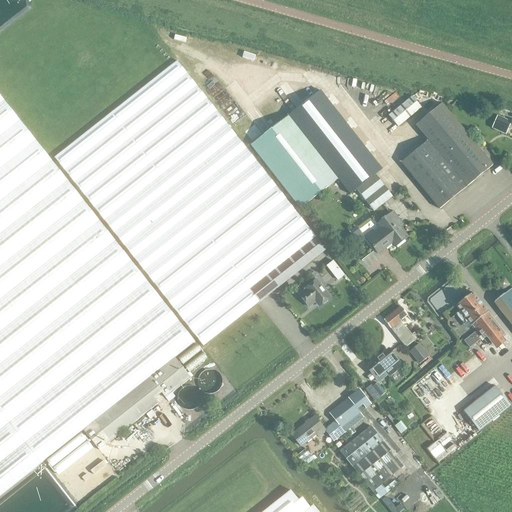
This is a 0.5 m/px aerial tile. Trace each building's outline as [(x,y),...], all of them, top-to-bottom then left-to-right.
[(325,250),(315,237),(316,237),(177,61),(55,158),(203,346),(325,250)] [(320,91),(288,115),(250,145),(300,208),(338,179),(350,194),(361,185),(378,207),(392,196),(375,174),(381,169),(320,91)] [(194,342),(0,95),(0,494),(39,463),(82,430),(175,357),(194,342)] [(413,97),(387,118),(396,129),(422,108),(413,97)] [(428,140),(402,162),(440,208),(492,165),(479,150),(486,144),(473,129),(467,134),(442,104),(416,126),(428,140)] [(506,135),(511,123),(497,116),(492,128),(506,135)] [(408,238),(397,224),(400,221),(393,213),(377,225),(381,229),(375,234),(374,232),(365,238),(378,254),(392,243),(395,247),(408,238)] [(357,225),(350,230),(355,237),(362,232),(357,225)] [(332,263),(325,268),(335,280),(341,275),(332,263)] [(505,278),(498,283),(504,290),(510,285),(505,278)] [(315,301),(319,307),(330,298),(316,280),(305,289),(306,290),(299,295),(308,306),(315,301)] [(511,288),(494,302),(511,325),(511,288)] [(488,312),(473,293),(471,294),(470,294),(466,297),(466,298),(463,301),(462,300),(458,304),(456,306),(456,307),(457,306),(460,311),(456,314),(463,322),(467,319),(471,325),(472,326),(473,325),(487,313),(488,312)] [(384,320),(399,339),(406,347),(415,340),(400,321),(407,315),(401,307),(384,320)] [(504,334),(487,313),(473,325),(489,345),(492,343),(496,349),(506,341),(501,336),(504,334)] [(476,330),(463,340),(469,348),(482,338),(476,330)] [(406,348),(406,347),(399,339),(391,345),(398,354),(406,348)] [(429,355),(418,343),(409,351),(419,363),(429,355)] [(391,351),(387,355),(384,352),(375,359),(387,374),(388,375),(402,364),(391,351)] [(191,377),(175,357),(82,430),(98,450),(160,402),(158,398),(162,394),(166,398),(191,377)] [(387,374),(375,359),(366,366),(371,373),(368,376),(371,380),(375,377),(378,381),(379,381),(387,374)] [(219,381),(219,380),(219,379),(218,376),(216,373),(213,370),(209,369),(207,369),(204,370),(200,372),(199,374),(197,376),(197,377),(196,380),(197,384),(198,386),(200,388),(202,390),(204,391),(208,392),(210,392),(212,391),(216,389),(218,385),(219,383),(219,381)] [(363,387),(358,381),(349,387),(354,394),(363,387)] [(378,383),(377,382),(373,386),(371,384),(366,388),(375,400),(386,392),(378,383)] [(197,397),(196,393),(195,391),(194,389),(191,387),(188,386),(186,386),(184,386),(182,387),(179,389),(178,390),(176,393),(175,397),(176,401),(177,403),(178,404),(181,407),(185,408),(190,407),(191,406),(193,405),(195,403),(196,402),(197,400),(197,397)] [(495,386),(463,412),(479,432),(511,406),(495,386)] [(292,434),(298,442),(301,446),(317,433),(320,436),(327,431),(334,440),(364,417),(360,412),(371,404),(360,390),(330,413),(336,421),(325,429),(315,416),(292,434)] [(401,422),(395,427),(401,435),(407,430),(401,422)] [(403,466),(371,426),(340,451),(372,491),(403,466)] [(438,441),(428,449),(435,458),(445,451),(438,441)] [(306,449),(297,456),(304,466),(314,459),(306,449)]
